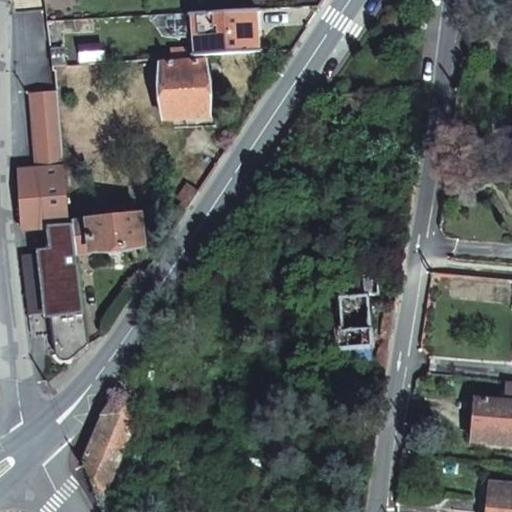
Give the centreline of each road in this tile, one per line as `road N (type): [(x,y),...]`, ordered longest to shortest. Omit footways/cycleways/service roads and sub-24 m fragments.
road 1 (secondary): [(23,449),(95,382),(349,0)]
road 2 (unclassified): [(451,0),(381,511)]
road 3 (residential): [(23,449),(0,209)]
